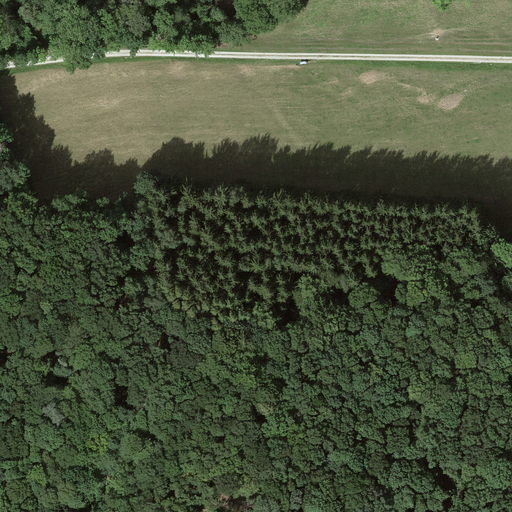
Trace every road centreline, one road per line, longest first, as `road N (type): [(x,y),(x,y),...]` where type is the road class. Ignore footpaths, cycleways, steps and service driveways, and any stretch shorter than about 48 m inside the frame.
road 1 (track): [(511,263),(341,341),(169,372),(128,422),(79,511)]
road 2 (track): [(511,61),(140,51),(0,65)]
road 3 (track): [(482,279),(307,264)]
